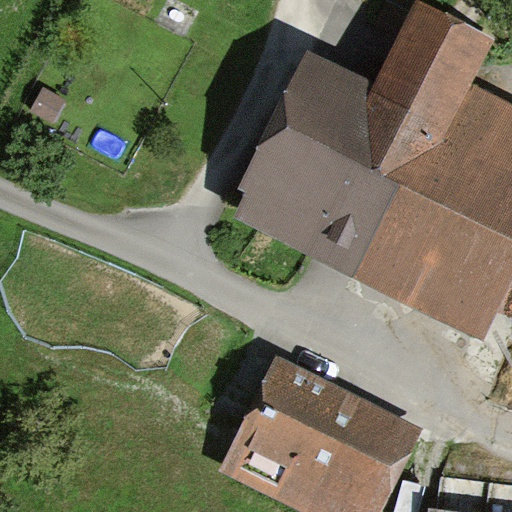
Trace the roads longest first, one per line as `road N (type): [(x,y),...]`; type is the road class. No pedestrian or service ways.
road 1 (track): [(511,460),(479,450),(439,405),(163,262),(0,194)]
road 2 (track): [(284,0),(268,88),(163,262)]
